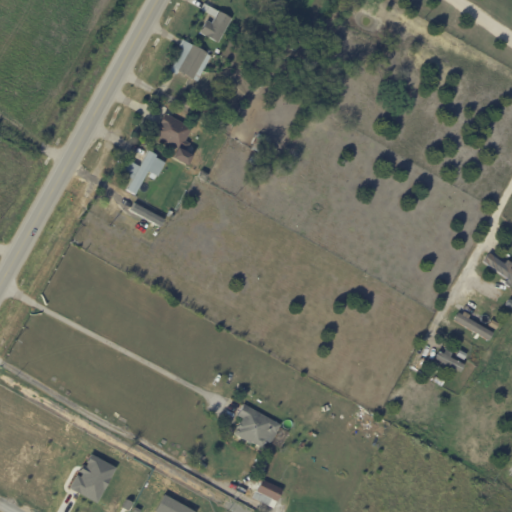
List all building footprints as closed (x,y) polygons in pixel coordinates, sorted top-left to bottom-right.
[(232,18),(219,43),(200,33),(207,20),(212,23),(215,17),(201,9),(204,4),(232,18)] [(265,34),(273,39),(269,46),(261,42),(265,34)] [(211,56),(198,82),(178,72),(177,74),(172,72),(184,48),(182,47),(181,43),(183,40),(208,53),(208,54),(211,56)] [(302,63),(309,52),(320,59),(313,70),(302,63)] [(307,76),(301,87),(294,82),(301,72),(307,76)] [(266,82),(262,89),(256,85),(260,79),(266,82)] [(159,124),(159,123),(160,123),(165,114),(193,128),(186,141),(190,144),(188,148),(194,152),(189,163),(188,166),(176,160),(178,157),(177,156),(180,150),(155,137),(159,131),(156,129),(159,124)] [(251,149),(254,144),(254,143),(256,138),(264,142),(264,141),(278,150),(272,161),(266,158),(260,168),(251,163),(257,152),(251,149)] [(122,174),(129,161),(139,167),(148,151),(156,156),(155,158),(164,163),(157,177),(147,171),(134,195),(126,191),(132,180),(122,174)] [(202,171),(209,175),(206,181),(198,178),(202,171)] [(508,260),(511,262),(511,267),(511,269),(511,287),(511,289),(505,284),(507,280),(483,262),(490,253),(505,264),(508,260)] [(468,319),(492,333),(488,341),(453,321),(458,313),(461,315),(463,312),(470,316),(468,319)] [(491,320),(498,325),(495,330),(488,326),(491,320)] [(449,358),(464,365),(460,373),(434,359),(438,352),(443,354),(445,350),(451,353),(449,358)] [(238,427),(240,423),(241,423),(243,419),(237,416),(244,405),(281,426),(270,444),(266,442),(262,449),(250,442),(249,443),(234,435),(238,429),(237,428),(238,427)] [(67,489),(95,503),(113,467),(88,454),(77,476),(74,475),(67,489)] [(253,498),(262,480),(282,490),(273,509),(253,499),(253,498)] [(193,511),(161,495),(152,511),(193,511)]
